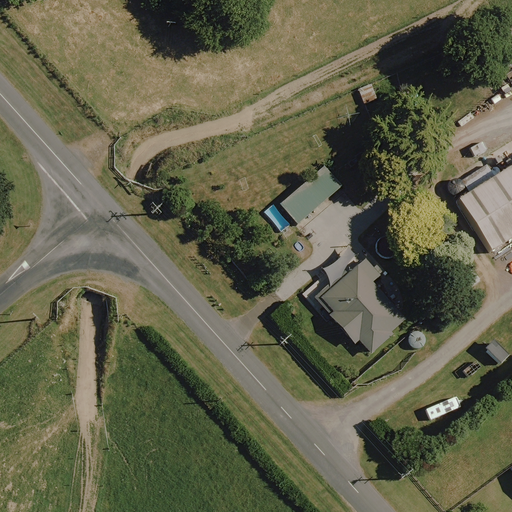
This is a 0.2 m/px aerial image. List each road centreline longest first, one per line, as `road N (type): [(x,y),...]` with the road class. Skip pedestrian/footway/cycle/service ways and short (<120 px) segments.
road 1 (unclassified): [(370,511),(100,210)]
road 2 (unclassified): [(100,210),(0,98)]
road 3 (unclassified): [(100,210),(0,299)]
